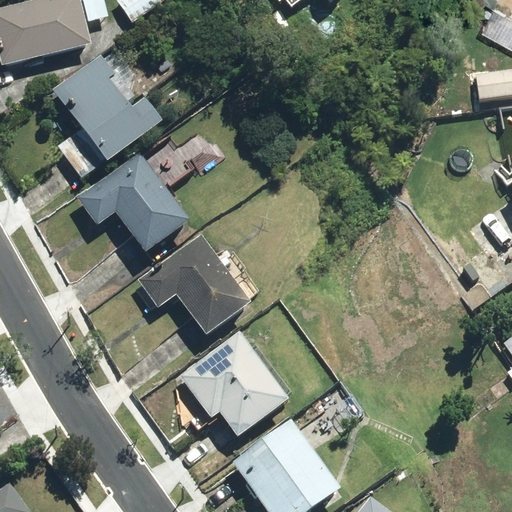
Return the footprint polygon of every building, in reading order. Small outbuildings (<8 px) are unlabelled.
[(101,0),(46,0),(0,10),(0,60),(2,70),(92,50),(87,26),(106,22),(101,0)] [(170,5),(166,0),(122,0),(115,6),(133,31),(170,5)] [(273,0),(286,17),(308,0),(273,0)] [(511,35),(511,14),(499,8),(486,33),(507,44),(511,35)] [(102,58),(51,95),(106,171),(163,128),(146,105),(140,110),(102,58)] [(511,72),(473,76),(476,105),(511,102),(511,72)] [(188,229),(139,162),(78,207),(97,233),(116,219),(146,259),(188,229)] [(511,176),(503,164),(493,171),(507,190),(510,188),(511,190),(511,176)] [(249,314),(197,241),(139,290),(158,315),(177,301),(207,343),(249,314)] [(237,339),(179,382),(211,426),(218,421),(238,448),(289,410),(237,339)] [(318,511),(340,497),(288,426),(230,468),(261,511),(318,511)] [(27,511),(10,488),(0,494),(0,511),(27,511)] [(379,511),(368,503),(361,511),(379,511)]
